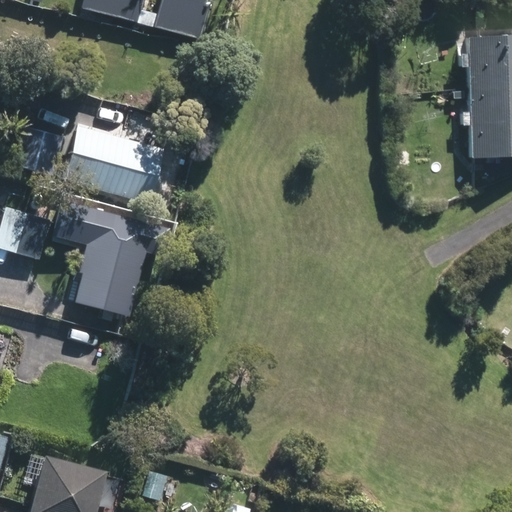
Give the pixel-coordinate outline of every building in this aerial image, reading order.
[(137,0),(77,0),(76,6),(194,36),(203,0),(153,0),(151,11),(136,7),(137,0)] [(464,89),(511,87),(511,37),(463,39),(463,55),(455,55),(456,69),(463,69),(464,89)] [(511,87),(464,89),(465,114),(457,114),(457,128),(465,127),(466,159),(511,157),(511,87)] [(50,176),(60,137),(19,126),(9,165),(50,176)] [(159,150),(72,127),(58,180),(146,202),(159,150)] [(169,198),(154,194),(150,210),(165,214),(169,198)] [(0,207),(0,250),(37,260),(48,220),(0,207)] [(144,246),(85,231),(74,274),(76,274),(69,304),(127,319),(144,246)] [(88,511),(100,465),(38,448),(22,511),(26,511),(88,511)] [(157,497),(163,474),(142,468),(136,491),(157,497)] [(214,511),(244,511),(246,504),(218,497),(214,511)]
